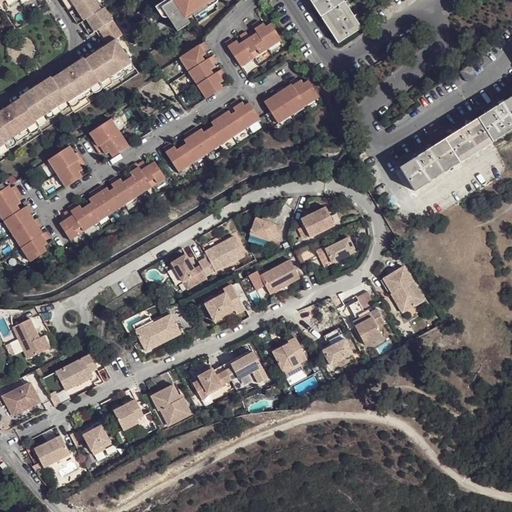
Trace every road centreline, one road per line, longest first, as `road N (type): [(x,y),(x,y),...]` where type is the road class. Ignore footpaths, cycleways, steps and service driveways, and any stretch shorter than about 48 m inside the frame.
road 1 (residential): [(80,302),(232,209),(296,189),(344,187),(359,197),(376,242),(364,269),(87,395),(1,447)]
road 2 (track): [(113,511),(270,432),(344,415),(398,424),(458,479),(511,497)]
road 3 (residential): [(511,59),(398,138),(368,136),(362,123),(369,107),(438,43),(439,24),(425,2)]
road 4 (unknown): [(253,0),(223,32),(235,81),(226,99),(41,214)]
road 5 (residential): [(425,2),(338,59),(324,54),(290,0)]
road 6 (unknown): [(374,139),(388,185),(420,209),(500,160)]
